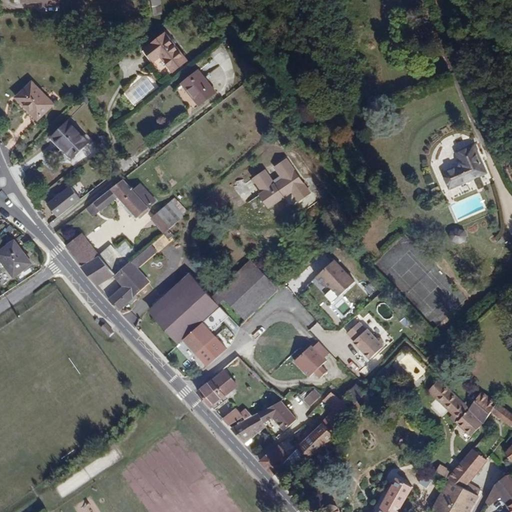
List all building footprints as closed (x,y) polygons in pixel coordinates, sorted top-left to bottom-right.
[(161,6),(152,8),(153,15),(162,13),(161,6)] [(162,55),(174,70),(187,59),(165,33),(146,48),(155,60),(162,55)] [(199,70),(182,83),(200,106),(217,92),(199,70)] [(16,97),(37,120),(54,104),(33,81),(16,97)] [(53,137),(72,157),(89,141),(69,121),(53,137)] [(446,173),(450,187),(485,172),(475,146),(459,153),(460,160),(459,166),(446,173)] [(277,177),(288,193),(293,190),(300,200),(310,193),(286,157),(273,166),(279,175),(277,177)] [(266,169),(252,179),(261,193),(260,194),(270,207),(285,197),(284,196),(288,193),(277,177),(273,180),(266,169)] [(123,178),(106,191),(113,201),(118,197),(137,217),(149,208),(148,206),(156,199),(140,183),(133,189),(123,178)] [(49,203),(59,216),(82,198),(72,185),(49,203)] [(106,191),(94,201),(101,211),(113,202),(113,201),(106,191)] [(176,223),(185,215),(184,214),(187,211),(174,198),(163,208),(176,223)] [(93,217),(101,211),(94,201),(86,208),(93,217)] [(152,210),(149,208),(137,217),(140,220),(152,210)] [(163,208),(151,218),(164,233),(169,229),(176,223),(163,208)] [(448,230),(445,236),(449,244),(457,245),(462,240),(462,234),(460,230),(454,228),(448,230)] [(169,229),(164,233),(169,239),(174,235),(169,229)] [(82,234),(67,245),(84,265),(100,255),(82,234)] [(0,250),(0,256),(14,277),(32,264),(15,240),(0,250)] [(82,266),(98,286),(115,276),(121,271),(141,254),(128,240),(117,249),(113,245),(100,255),(84,265),(82,266)] [(111,299),(119,309),(150,282),(139,268),(157,251),(152,244),(141,254),(121,271),(115,276),(124,286),(111,299)] [(250,261),(218,292),(245,320),(278,289),(250,261)] [(335,262),(316,277),(324,286),(331,289),(339,296),(354,283),(335,262)] [(190,273),(149,310),(179,343),(220,306),(190,273)] [(204,323),(185,340),(198,354),(217,337),(204,323)] [(359,323),(348,334),(355,342),(354,343),(360,349),(361,348),(366,354),(365,354),(371,360),(384,348),(384,343),(381,340),(377,340),(367,330),(366,331),(359,323)] [(319,341),(313,347),(323,357),(329,353),(319,341)] [(313,347),(310,344),(293,361),(309,376),(315,371),(322,365),(327,361),(323,357),(313,347)] [(322,365),(315,371),(320,377),(327,371),(322,365)] [(198,392),(211,407),(238,384),(226,368),(198,392)] [(428,390),(474,435),(486,424),(470,408),(440,379),(428,390)] [(347,395),(356,403),(359,401),(367,392),(357,384),(347,395)] [(304,400),(309,405),(320,394),(314,389),(304,400)] [(332,431),(352,409),(332,392),(325,400),(334,410),(322,422),(324,423),(332,431)] [(481,392),(470,408),(486,424),(493,412),(511,426),(511,412),(502,404),(495,404),(481,392)] [(260,412),(265,422),(273,418),(285,430),(297,419),(282,401),(260,412)] [(298,447),(309,458),(330,440),(333,437),(362,405),(359,401),(356,403),(352,409),(332,431),(324,423),(301,443),(298,447)] [(222,419),(228,426),(245,416),(237,408),(222,419)] [(230,428),(244,443),(266,426),(265,422),(260,412),(230,428)] [(260,460),(273,476),(290,457),(279,445),(260,460)] [(465,461),(480,471),(488,460),(474,449),(465,461)] [(451,480),(467,489),(480,471),(465,461),(451,480)] [(444,475),(448,467),(439,463),(435,471),(444,475)] [(496,484),(494,488),(502,495),(503,493),(511,499),(511,498),(511,479),(507,474),(496,484)] [(323,511),(398,511),(412,486),(398,477),(378,511),(341,511),(342,511),(340,509),(338,507),(334,505),(330,505),(327,506),(325,508),(323,511)] [(432,510),(434,511),(471,511),(481,497),(467,489),(451,480),(432,510)]
